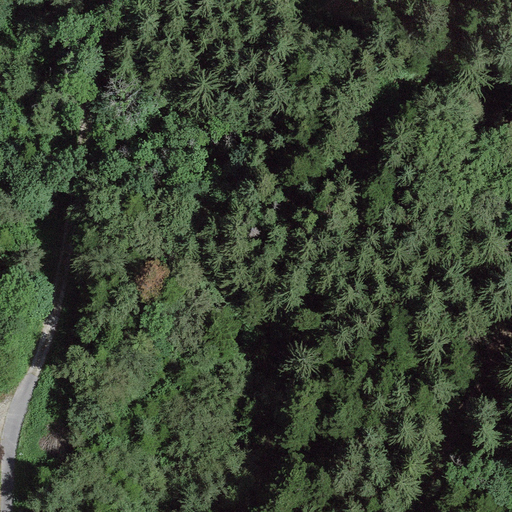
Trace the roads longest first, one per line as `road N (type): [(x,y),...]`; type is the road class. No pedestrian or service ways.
road 1 (track): [(0,421),(29,385),(51,325),(109,0)]
road 2 (track): [(429,511),(486,370),(511,336)]
